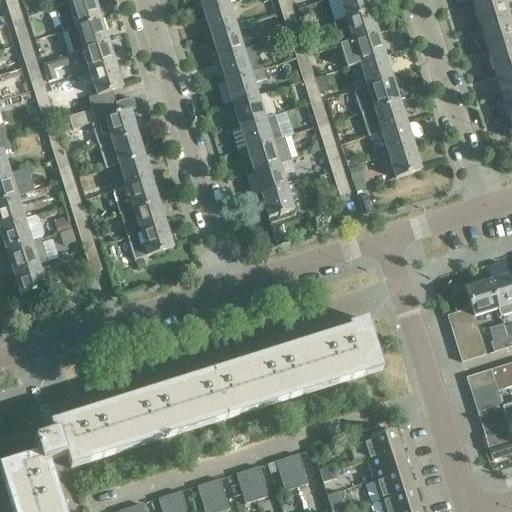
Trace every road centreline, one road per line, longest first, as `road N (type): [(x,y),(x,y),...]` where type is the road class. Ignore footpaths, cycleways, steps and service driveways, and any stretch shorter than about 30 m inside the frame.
road 1 (residential): [(38,343),(56,409),(314,327),(336,309),(397,286)]
road 2 (residential): [(105,502),(432,398)]
road 3 (residential): [(235,284),(146,0)]
road 4 (residential): [(481,206),(416,0)]
road 5 (residential): [(38,343),(235,284)]
road 6 (residential): [(235,284),(382,237)]
road 7 (residential): [(472,511),(432,398)]
